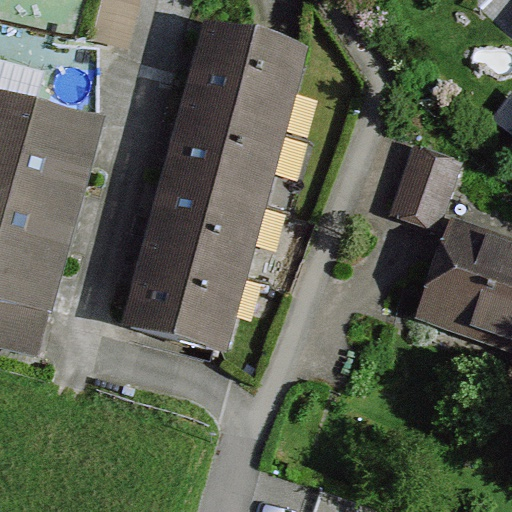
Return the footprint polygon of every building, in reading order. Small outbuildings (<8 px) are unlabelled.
[(0,0),(0,16),(72,35),(80,0),(0,0)] [(223,353),(307,51),(208,24),(124,325),(223,353)] [(92,51),(0,28),(0,339),(34,349),(99,123),(91,122),(92,51)] [(438,232),(463,165),(413,147),(389,214),(438,232)] [(511,357),(511,252),(449,234),(421,332),(511,357)] [(132,511),(138,492),(0,452),(0,511),(132,511)]
